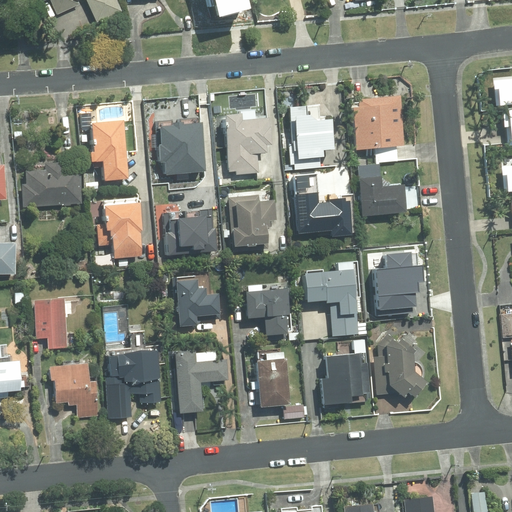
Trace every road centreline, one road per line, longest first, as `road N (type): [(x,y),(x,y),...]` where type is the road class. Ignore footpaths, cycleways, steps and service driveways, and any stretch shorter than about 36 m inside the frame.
road 1 (residential): [(440,44),(0,83)]
road 2 (residential): [(440,44),(475,434)]
road 3 (residential): [(475,434),(167,466)]
road 4 (residential): [(167,466),(0,483)]
